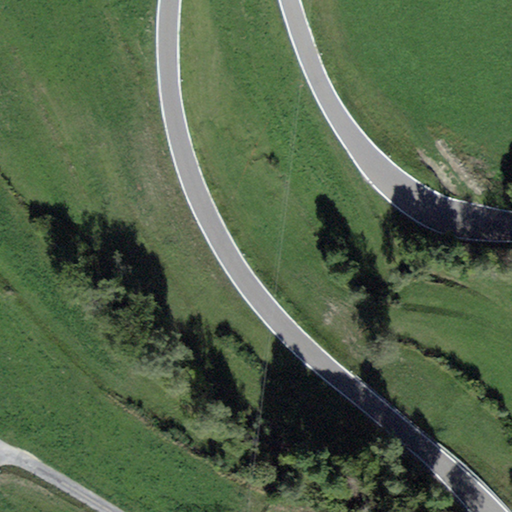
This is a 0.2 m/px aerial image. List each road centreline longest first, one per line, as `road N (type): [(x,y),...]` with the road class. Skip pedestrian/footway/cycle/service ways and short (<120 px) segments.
road 1 (tertiary): [(170,0),(171,104),(190,176),(233,269),(289,337),(483,511)]
road 2 (tertiary): [(511,224),(444,212),(387,178),(332,106),(289,0)]
road 3 (track): [(367,155),(390,243),(486,298)]
